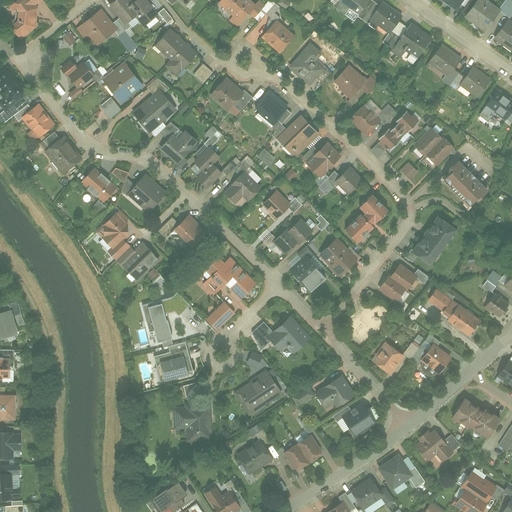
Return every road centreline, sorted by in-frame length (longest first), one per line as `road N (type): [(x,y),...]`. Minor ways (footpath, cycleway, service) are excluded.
road 1 (residential): [(282,286),(162,164),(88,149),(34,80),(36,43),(91,0)]
road 2 (residential): [(241,53),(410,205),(408,231),(326,329)]
road 3 (residential): [(287,511),(408,425)]
road 4 (residential): [(408,425),(326,329)]
road 5 (residential): [(511,72),(409,0)]
